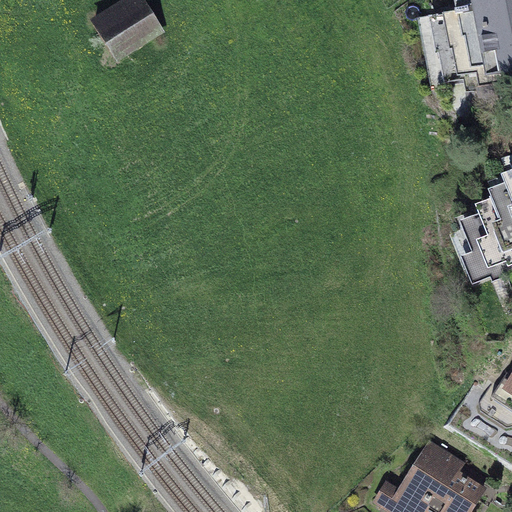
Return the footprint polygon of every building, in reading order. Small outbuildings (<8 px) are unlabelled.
[(141,0),(133,0),(93,24),(115,61),(161,33),(141,0)] [(511,0),(507,0),(423,19),(442,100),(511,84),(511,0)] [(511,152),(495,159),(502,179),(486,185),(490,195),(474,200),(477,208),(458,215),(470,251),(461,255),(469,279),(511,264),(511,152)] [(511,358),(488,393),(511,409),(511,358)] [(418,437),(377,503),(390,511),(465,511),(486,481),(418,437)]
